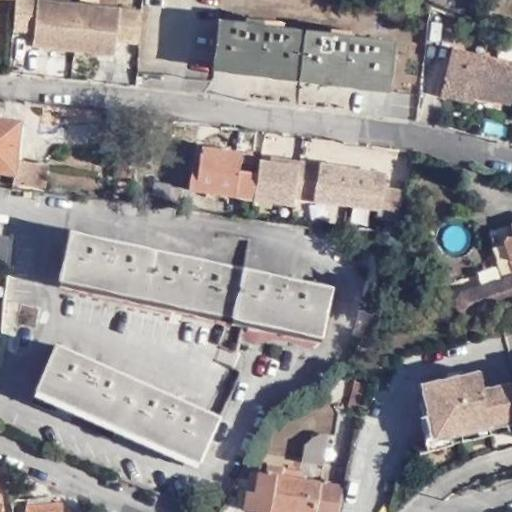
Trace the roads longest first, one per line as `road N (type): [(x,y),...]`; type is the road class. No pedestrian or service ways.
road 1 (unknown): [(10,420),(196,490),(222,485),(256,459),(308,392),(384,336),(384,296),(367,285),(44,216)]
road 2 (residential): [(0,85),(426,135),(511,155)]
road 3 (unknown): [(44,216),(10,420)]
road 4 (residential): [(0,447),(160,511)]
